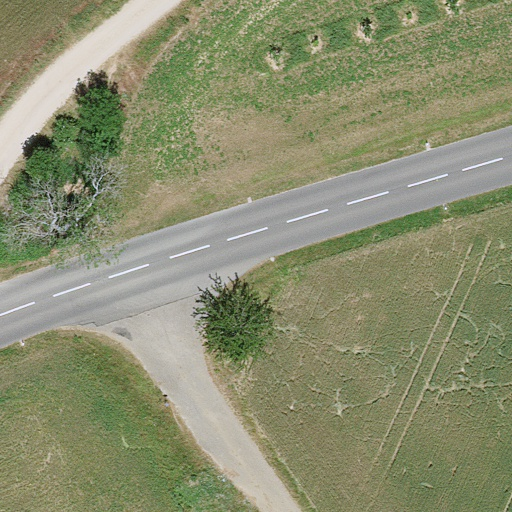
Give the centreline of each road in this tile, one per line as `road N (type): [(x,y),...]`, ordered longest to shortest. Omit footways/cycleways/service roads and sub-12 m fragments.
road 1 (tertiary): [(511,155),(0,316)]
road 2 (track): [(120,274),(284,511)]
road 3 (track): [(159,0),(41,91),(0,160)]
